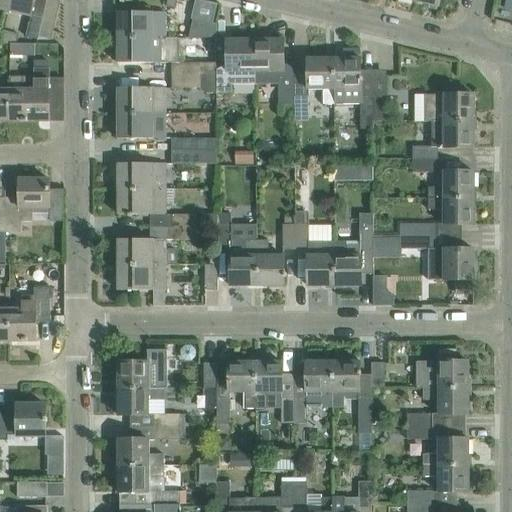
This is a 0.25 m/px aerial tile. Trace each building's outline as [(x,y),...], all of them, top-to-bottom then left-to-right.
[(0,0),(0,9),(6,11),(8,0),(0,0)] [(38,40),(47,0),(8,0),(6,11),(31,17),(26,37),(38,40)] [(197,4),(194,19),(214,23),(217,8),(197,4)] [(166,38),(166,13),(118,13),(118,15),(121,15),(121,37),(118,37),(118,38),(166,38)] [(217,38),(217,24),(214,23),(194,19),(190,38),(217,38)] [(178,38),(166,38),(118,38),(118,39),(121,39),(121,61),(118,61),(118,63),(172,63),(172,75),(217,75),(217,69),(217,63),(178,63),(178,38)] [(256,84),(256,41),(227,41),(228,69),(217,69),(217,75),(217,93),(233,93),(233,84),(256,84)] [(295,105),(295,96),(295,69),(284,69),(284,41),(256,41),(256,84),(279,84),(279,105),(295,105)] [(11,43),(11,55),(23,56),(23,43),(17,43),(11,43)] [(362,96),(361,81),(363,81),(363,78),(361,78),(361,49),(344,49),(344,59),(334,59),(335,105),(361,105),(362,129),(374,129),(374,120),(374,96),(362,96)] [(335,105),(334,59),(308,59),(308,79),(308,89),(324,89),(324,105),(335,105)] [(50,104),(50,68),(34,69),(34,77),(10,77),(10,92),(10,122),(50,122),(50,104)] [(217,93),(217,75),(172,75),(172,87),(202,87),(208,93),(217,93)] [(167,113),(167,88),(138,88),(118,88),(118,91),(121,91),(121,113),(118,113),(167,113)] [(0,121),(10,122),(10,92),(0,91),(0,121)] [(309,121),(308,95),(295,96),(295,105),(296,121),(309,121)] [(475,122),(475,95),(425,95),(425,115),(425,122),(432,122),(475,122)] [(388,96),(374,96),(374,120),(388,120),(388,96)] [(167,138),(167,113),(118,113),(118,115),(121,115),(121,137),(118,137),(118,139),(138,139),(167,138)] [(475,148),(475,122),(432,122),(432,146),(413,146),(413,160),(438,160),(438,148),(475,148)] [(217,137),(172,138),(173,151),(218,150),(217,137)] [(265,146),(265,159),(278,159),(278,146),(265,146)] [(218,162),(218,150),(173,151),(173,164),(218,162)] [(438,172),(438,160),(413,160),(413,172),(438,172)] [(167,189),(166,164),(138,164),(118,164),(118,166),(122,166),(122,188),(118,188),(118,189),(167,189)] [(374,166),(359,166),(359,181),(374,181),(374,166)] [(475,198),(475,172),(444,172),(444,188),(428,188),(428,198),(475,198)] [(50,209),(50,179),(20,179),(20,204),(6,205),(6,234),(22,234),(22,223),(33,223),(33,209),(50,209)] [(219,226),(219,213),(167,214),(167,189),(118,189),(118,190),(122,191),(122,212),(118,212),(118,214),(129,214),(129,217),(133,217),(133,214),(151,214),(151,227),(172,227),(198,227),(219,226)] [(475,225),(475,198),(428,198),(428,210),(443,210),(443,225),(475,225)] [(219,213),(219,226),(219,249),(232,249),(231,213),(219,213)] [(374,270),(373,224),(373,214),(360,214),(360,242),(335,242),(335,255),(335,286),(362,286),(362,270),(374,270)] [(438,237),(438,224),(418,224),(400,224),(400,237),(438,237)] [(296,225),(284,225),(284,250),(296,250),(296,225)] [(309,250),(309,230),(309,225),(296,225),(296,250),(309,250)] [(199,239),(198,227),(172,227),(173,240),(199,239)] [(474,280),(475,249),(438,249),(438,237),(400,237),(400,249),(429,250),(429,280),(474,280)] [(178,248),(166,248),(166,240),(118,240),(118,242),(122,242),(122,264),(118,264),(166,264),(178,264),(178,248)] [(258,286),(257,240),(247,240),(247,255),(231,255),(231,266),(231,286),(258,286)] [(284,273),(284,255),(269,255),(269,240),(257,240),(258,286),(284,286),(284,277),(287,277),(287,273),(284,273)] [(335,286),(335,255),(335,242),(323,242),(323,256),(308,256),(308,286),(335,286)] [(166,291),(167,271),(166,264),(118,264),(118,266),(122,266),(122,288),(118,288),(118,290),(166,291)] [(218,290),(218,270),(218,265),(205,265),(205,290),(218,290)] [(51,316),(51,288),(35,288),(35,297),(24,297),(24,311),(10,311),(11,341),(36,341),(36,323),(40,323),(40,316),(51,316)] [(0,341),(11,341),(10,311),(0,311),(0,341)] [(180,349),(180,355),(185,360),(191,360),(195,356),(195,350),(191,345),(185,345),(180,349)] [(469,389),(469,362),(457,362),(457,349),(439,349),(439,361),(418,361),(418,389),(424,389),(469,389)] [(168,389),(168,350),(148,350),(148,362),(119,362),(119,389),(164,389),(168,389)] [(256,408),(255,362),(229,362),(229,374),(230,393),(244,393),(244,408),(256,408)] [(267,408),(267,393),(282,393),(282,424),(294,423),(294,398),(283,398),(283,362),(255,362),(256,408),(267,408)] [(333,407),(333,362),(307,362),(307,398),(294,398),(294,423),(307,423),(307,411),(322,411),(322,407),(333,407)] [(360,393),(360,375),(362,375),(362,372),(360,372),(360,362),(333,362),(333,407),(344,407),(344,393),(360,393)] [(218,389),(218,374),(218,363),(205,363),(205,389),(218,389)] [(385,388),(385,363),(372,363),(372,388),(385,388)] [(230,399),(230,393),(229,374),(218,374),(218,389),(218,424),(231,424),(231,399),(230,399)] [(149,416),(149,399),(164,399),(164,389),(119,389),(119,415),(149,416)] [(469,415),(469,389),(424,389),(424,400),(439,400),(439,415),(469,415)] [(373,434),(372,398),(360,398),(361,434),(373,434)] [(46,436),(46,422),(47,422),(47,418),(46,418),(46,404),(18,404),(18,418),(8,418),(8,412),(0,412),(0,440),(9,440),(9,434),(18,434),(18,436),(46,436)] [(180,415),(155,416),(155,428),(180,428),(180,415)] [(433,415),(407,415),(407,427),(433,427),(433,415)] [(433,439),(433,427),(407,427),(407,439),(433,439)] [(180,439),(180,428),(155,428),(155,439),(180,439)] [(65,436),(46,436),(46,455),(65,455),(65,436)] [(149,455),(149,439),(119,439),(119,466),(164,466),(163,455),(149,455)] [(232,439),(220,440),(220,451),(232,451),(232,439)] [(469,439),(449,439),(439,439),(439,455),(424,455),(424,465),(469,465),(469,439)] [(253,454),(243,454),(243,467),(253,467),(253,454)] [(469,492),(469,465),(424,465),(424,476),(439,477),(439,492),(410,492),(410,504),(457,504),(457,492),(469,492)] [(164,492),(164,477),(164,466),(119,466),(119,493),(132,493),(132,504),(155,504),(180,505),(180,492),(164,492)] [(217,466),(205,466),(205,477),(217,477),(217,466)] [(294,511),(294,478),(283,478),(283,498),(256,498),(255,511),(294,511)] [(333,511),(333,497),(307,497),(307,478),(294,478),(294,511),(333,511)] [(230,482),(217,482),(217,507),(231,507),(230,482)] [(372,511),(372,507),(372,482),(359,482),(359,497),(333,497),(333,511),(372,511)] [(48,497),(48,483),(18,483),(18,497),(48,497)] [(255,511),(256,498),(244,498),(243,511),(255,511)]
